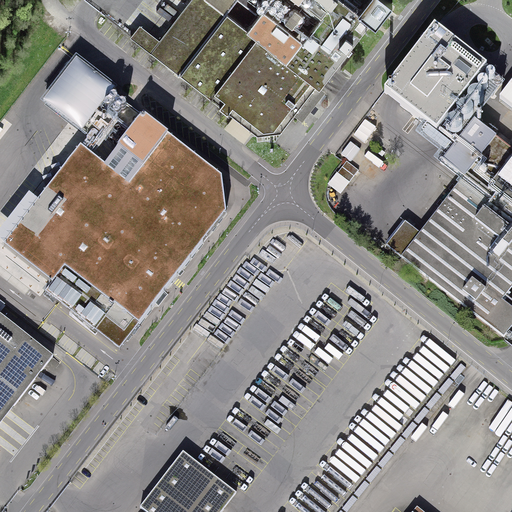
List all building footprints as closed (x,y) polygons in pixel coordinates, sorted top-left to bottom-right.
[(370,20),(348,3),(343,0),(302,0),(312,7),(293,32),(263,9),(247,29),(227,13),(226,15),(206,0),(191,0),(155,47),(135,32),(131,37),(235,118),(257,134),(280,131),(287,122),(315,85),(319,87),(327,76),(336,65),(370,20)] [(384,93),(436,133),(487,69),(434,29),(384,93)] [(511,81),(499,98),(511,107),(511,81)] [(387,247),(504,337),(511,326),(511,308),(502,301),(511,287),(511,149),(474,121),(443,161),(464,177),(460,183),(420,234),(405,223),(387,247)] [(235,181),(207,159),(197,171),(226,193),(235,181)] [(359,171),(347,161),(338,173),(349,182),(359,171)] [(258,511),(269,511),(382,367),(263,275),(146,426),(258,511)] [(0,400),(3,397),(14,406),(53,357),(0,315),(0,310),(5,304),(0,299),(0,400)] [(460,511),(473,511),(511,463),(511,440),(499,430),(443,498),(460,511)]
